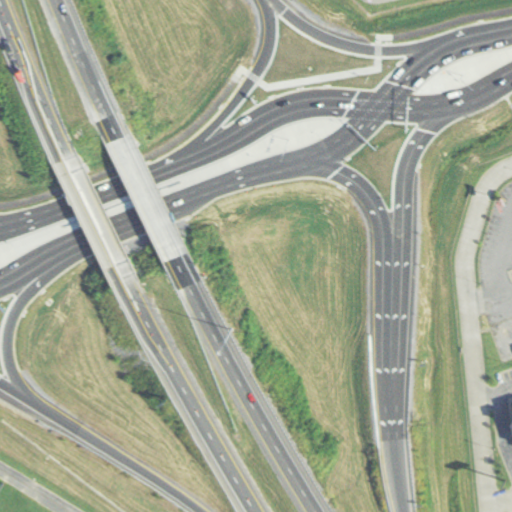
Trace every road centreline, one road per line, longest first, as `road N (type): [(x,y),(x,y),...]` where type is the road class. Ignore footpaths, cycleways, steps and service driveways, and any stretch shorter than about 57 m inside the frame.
road 1 (trunk): [(382,103),(312,158),(0,283)]
road 2 (residential): [(511,165),(484,194),(467,246),(492,511)]
road 3 (trunk): [(57,210),(307,102),(382,103)]
road 4 (motorway): [(320,511),(170,241)]
road 5 (motorway): [(120,261),(257,511)]
road 6 (motorway): [(408,511),(395,401),(395,256)]
road 7 (motorway): [(0,377),(211,511)]
road 8 (motorway): [(168,165),(251,81),(268,36),(260,0)]
road 9 (motorway): [(457,48),(349,43),(274,0)]
road 10 (motorway): [(67,256),(32,287),(9,326),(9,358),(39,401)]
road 11 (motorway): [(3,0),(71,156)]
road 12 (motorway): [(395,256),(410,150),(446,104)]
road 13 (trunk): [(382,103),(446,104),(511,73)]
road 14 (motorway): [(116,123),(61,0)]
road 15 (motorway): [(395,256),(357,181),(312,158)]
road 16 (motorway): [(170,241),(116,123)]
